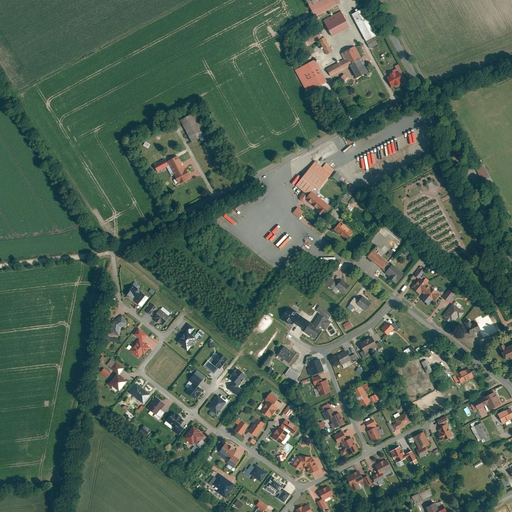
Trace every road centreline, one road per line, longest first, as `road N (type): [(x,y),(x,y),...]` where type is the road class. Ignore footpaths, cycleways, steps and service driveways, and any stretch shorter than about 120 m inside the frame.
road 1 (residential): [(421,87),(113,250)]
road 2 (residential): [(511,259),(421,87)]
road 3 (residential): [(250,450),(144,375),(141,367),(164,337)]
road 4 (residential): [(509,386),(394,296)]
